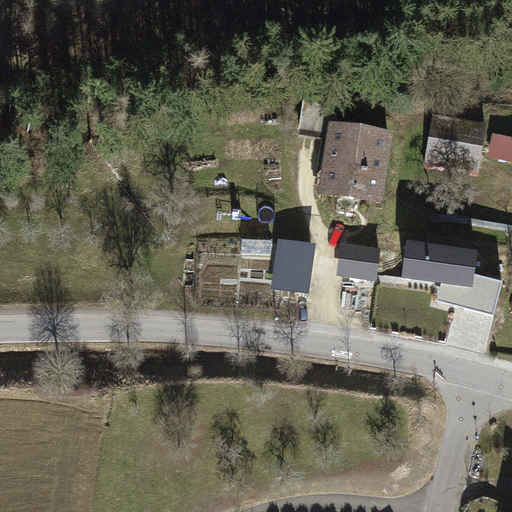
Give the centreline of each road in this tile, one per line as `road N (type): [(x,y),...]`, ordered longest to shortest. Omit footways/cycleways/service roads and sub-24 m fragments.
road 1 (tertiary): [(0,326),(127,323),(255,335),(477,373)]
road 2 (residential): [(477,373),(440,511)]
road 3 (track): [(278,511),(353,502),(401,511)]
